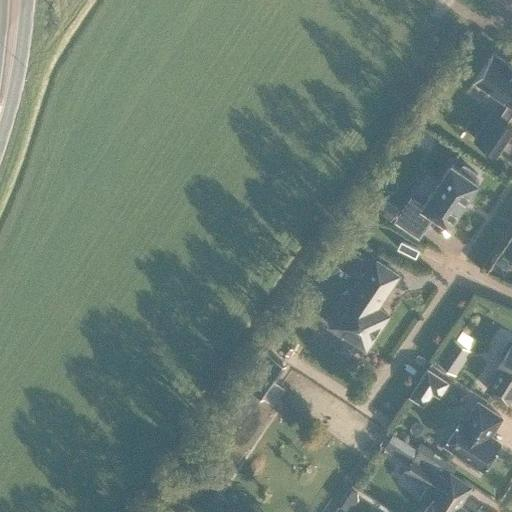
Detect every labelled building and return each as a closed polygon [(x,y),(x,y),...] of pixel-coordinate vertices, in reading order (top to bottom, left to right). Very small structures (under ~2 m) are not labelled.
[(506,59),(491,49),(472,77),(508,101),(499,114),(491,109),(473,136),(496,151),(511,126),(511,123),(506,119),(511,109),(511,61),(506,58),(506,59)] [(413,196),(403,210),(426,226),(435,213),(450,223),(480,180),(476,177),(479,173),(465,164),(462,167),(453,161),(424,203),(413,196)] [(345,234),(334,251),(343,258),(338,265),(351,274),(363,256),(347,245),(352,239),(345,234)] [(367,347),(390,314),(378,305),(380,301),(379,294),(395,271),(376,258),(354,291),(356,292),(342,313),(340,312),(331,325),(344,334),(345,332),(367,347)] [(455,337),(439,361),(457,373),(473,349),(455,337)] [(288,343),(283,349),(289,354),(294,347),(288,343)] [(487,387),(509,401),(511,396),(511,346),(498,368),(499,369),(487,387)] [(187,467),(203,478),(260,394),(265,397),(288,364),(267,350),(187,467)] [(429,390),(440,373),(428,365),(417,382),(429,390)] [(480,401),(468,420),(463,417),(447,442),(484,466),(500,441),(491,435),(503,416),(480,401)] [(420,497),(429,503),(423,511),(465,511),(468,508),(460,503),(472,485),(450,470),(446,477),(434,469),(439,462),(419,449),(414,456),(413,455),(405,468),(428,483),(420,497)]
